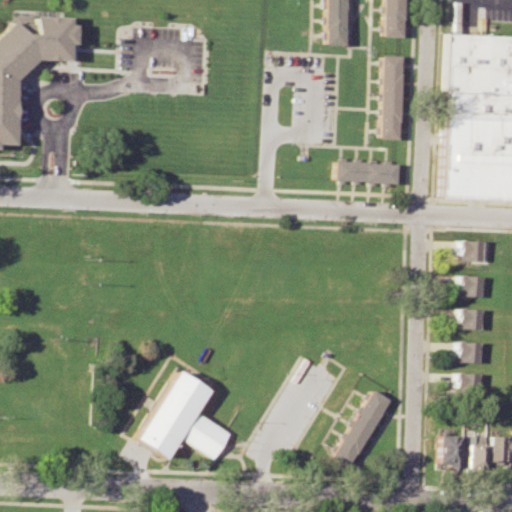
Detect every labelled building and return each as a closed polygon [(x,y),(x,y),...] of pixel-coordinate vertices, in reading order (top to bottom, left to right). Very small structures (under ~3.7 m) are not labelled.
[(319,0),(339,0),(338,42),(318,41),(319,0)] [(377,0),(398,0),(397,33),(377,32),(377,0)] [(0,26),(15,13),(67,14),(66,58),(32,58),(10,77),(6,146),(0,145),(0,26)] [(435,195),(511,197),(511,35),(487,35),(449,33),(442,32),(435,195)] [(376,53),(396,55),(393,136),(372,135),(376,53)] [(330,159),(394,162),(393,181),(329,178),(330,159)] [(453,239),(476,240),(475,259),(452,258),(453,239)] [(450,274),(474,275),(474,294),(449,294),(450,274)] [(451,307),(473,307),(473,326),(450,326),(451,307)] [(449,340),(472,341),(471,360),(448,359),(449,340)] [(126,434),(158,456),(171,436),(205,458),(222,430),(189,408),(202,388),(172,367),(126,434)] [(448,371),(471,372),(470,391),(448,390),(448,371)] [(323,453),(339,464),(383,398),(367,387),(323,453)] [(431,433),(453,434),(452,463),(430,462),(431,433)] [(461,442),(466,442),(466,433),(479,434),(478,468),(461,467),(461,442)] [(484,434),(511,435),(511,453),(498,452),(498,463),(483,463),(484,434)]
